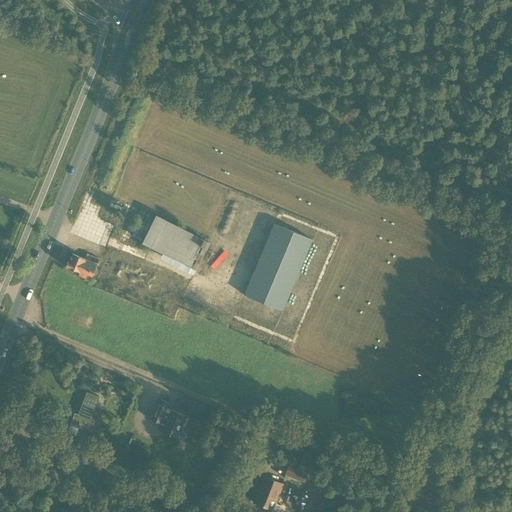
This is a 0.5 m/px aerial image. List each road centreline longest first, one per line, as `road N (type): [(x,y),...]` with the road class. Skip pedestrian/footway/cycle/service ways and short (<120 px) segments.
road 1 (track): [(115,47),(146,71),(511,224)]
road 2 (unknown): [(15,316),(291,426)]
road 3 (track): [(511,251),(442,423),(426,477),(427,511)]
road 4 (primary): [(0,354),(103,103)]
